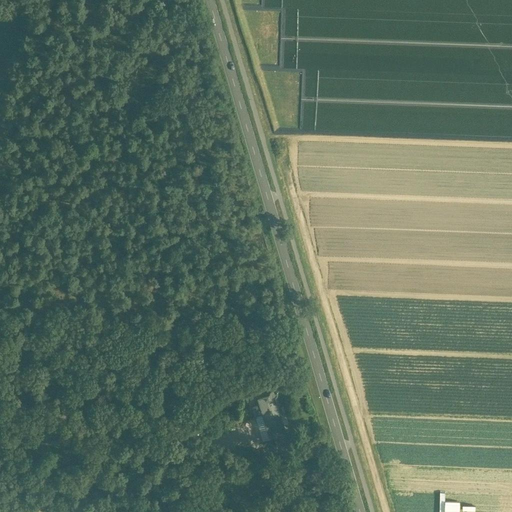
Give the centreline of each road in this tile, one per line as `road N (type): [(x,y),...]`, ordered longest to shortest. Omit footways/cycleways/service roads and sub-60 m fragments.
road 1 (secondary): [(209,0),(359,511)]
road 2 (track): [(0,411),(182,435),(191,443),(199,511)]
